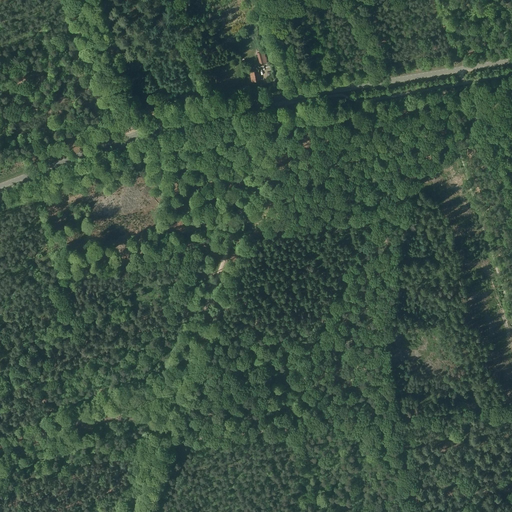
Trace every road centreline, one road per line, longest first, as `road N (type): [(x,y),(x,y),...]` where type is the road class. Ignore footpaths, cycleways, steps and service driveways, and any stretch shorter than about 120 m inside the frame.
road 1 (tertiary): [(0,186),(193,117),(511,60)]
road 2 (track): [(155,446),(393,415),(413,511)]
road 3 (track): [(279,99),(178,384)]
road 4 (track): [(178,384),(0,450)]
road 5 (track): [(459,68),(511,208)]
road 6 (track): [(81,0),(132,136)]
road 7 (track): [(178,384),(131,511)]
